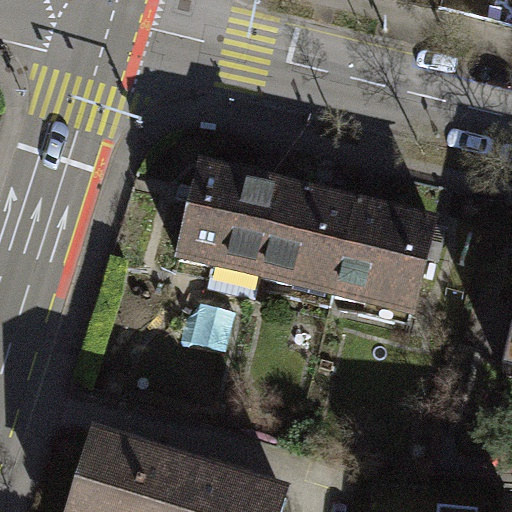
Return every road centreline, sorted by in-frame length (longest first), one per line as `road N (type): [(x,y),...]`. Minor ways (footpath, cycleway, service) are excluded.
road 1 (residential): [(103,14),(511,117)]
road 2 (primary): [(0,346),(103,14)]
